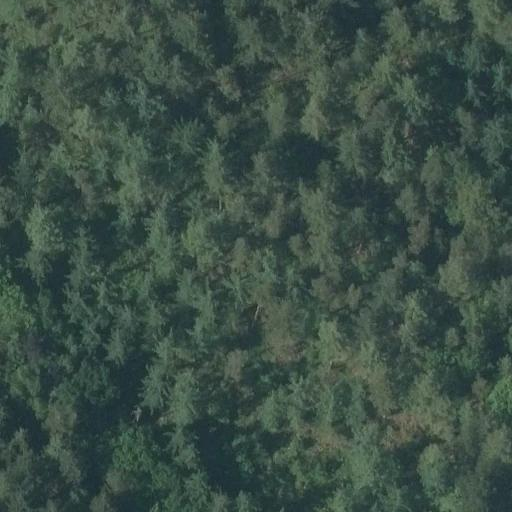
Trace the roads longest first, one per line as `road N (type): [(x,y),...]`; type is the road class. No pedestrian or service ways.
road 1 (track): [(511,227),(352,0)]
road 2 (track): [(158,511),(0,291)]
